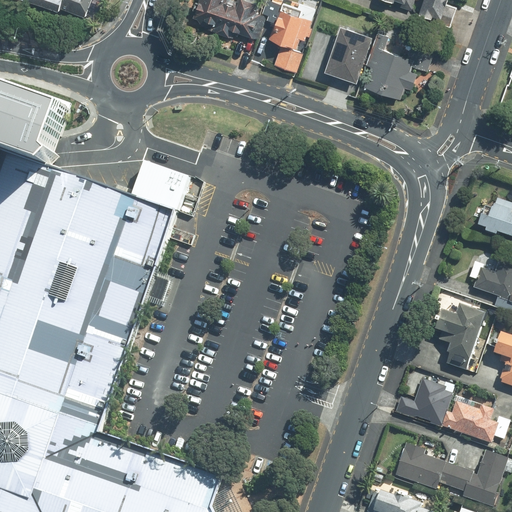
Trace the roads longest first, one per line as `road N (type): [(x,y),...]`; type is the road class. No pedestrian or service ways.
road 1 (tertiary): [(152,57),(310,105),(396,138),(422,158)]
road 2 (tertiary): [(410,172),(385,152),(241,99),(152,90)]
road 3 (tertiary): [(389,320),(318,511)]
road 4 (tertiary): [(430,171),(430,223),(389,320)]
road 5 (tertiary): [(389,320),(416,196),(410,172)]
road 6 (residential): [(502,0),(458,126)]
